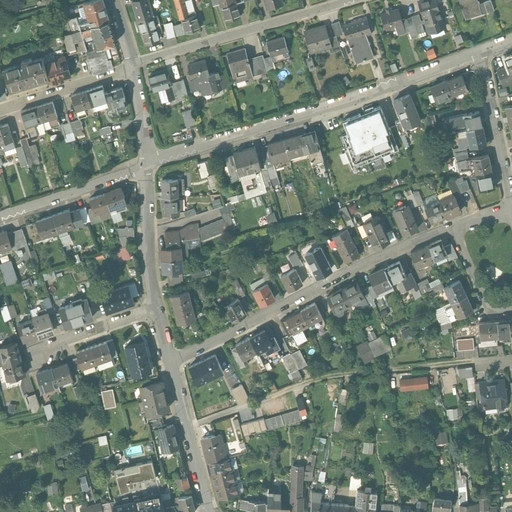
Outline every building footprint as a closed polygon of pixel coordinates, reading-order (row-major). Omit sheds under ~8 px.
[(101,0),(94,0),(83,3),(88,21),(83,22),(79,24),(81,30),(108,22),(101,0)] [(132,3),(137,21),(153,17),(148,0),(140,0),(138,1),(132,3)] [(186,0),(173,0),(179,20),(181,20),(182,24),(185,33),(200,29),(194,11),(188,13),(184,1),(187,0),(186,0)] [(232,0),(217,0),(219,4),(220,9),(221,8),(225,22),(239,17),(236,4),(234,5),(232,0)] [(264,0),(267,9),(282,5),(280,0),(264,0)] [(434,0),(427,0),(418,3),(423,17),(426,25),(441,19),(434,0)] [(458,0),(465,20),(481,15),(476,0),(458,0)] [(490,1),(483,3),(487,13),(493,11),(490,1)] [(398,9),(380,14),(385,29),(394,26),(397,35),(405,32),(398,9)] [(81,16),(69,20),(69,18),(61,20),(66,34),(81,30),(79,24),(83,22),(81,16)] [(153,17),(137,21),(136,21),(139,33),(141,32),(144,45),(159,41),(156,30),(159,30),(155,16),(153,17)] [(351,23),(343,26),(347,40),(355,64),(373,57),(366,36),(371,34),(366,17),(350,22),(351,23)] [(410,17),(404,19),(410,39),(417,37),(410,17)] [(108,22),(81,30),(83,36),(88,35),(92,33),(94,40),(97,49),(103,47),(115,43),(108,22)] [(339,22),(331,24),(336,36),(343,34),(339,22)] [(172,24),(163,26),(166,39),(175,37),(172,24)] [(182,24),(174,26),(176,36),(185,33),(182,24)] [(324,25),(304,31),(311,52),(328,46),(330,45),(328,38),(324,25)] [(66,34),(63,35),(67,49),(75,47),(77,53),(87,50),(86,49),(83,36),(81,30),(66,34)] [(335,36),(328,38),(330,45),(328,46),(330,54),(341,50),(335,36)] [(283,37),(266,42),(271,56),(279,53),(280,58),(288,55),(287,51),(288,51),(283,37)] [(93,50),(87,52),(87,51),(86,51),(88,57),(87,58),(87,60),(89,67),(90,67),(93,74),(113,68),(110,61),(108,62),(103,47),(97,49),(93,50)] [(244,48),(227,53),(231,67),(230,67),(235,82),(253,77),(253,76),(248,60),(244,48)] [(61,50),(41,57),(42,58),(49,80),(50,83),(54,82),(71,77),(61,50)] [(262,55),(250,59),(255,76),(267,73),(263,61),(262,55)] [(42,58),(32,61),(31,58),(21,61),(22,64),(3,70),(10,92),(49,80),(42,58)] [(271,58),(263,61),(267,73),(275,70),(271,58)] [(204,60),(187,65),(190,73),(187,74),(188,80),(190,79),(193,90),(199,88),(196,79),(205,76),(209,75),(204,60)] [(507,66),(496,71),(502,86),(511,82),(511,77),(510,73),(507,66)] [(167,71),(149,76),(153,91),(158,90),(161,102),(175,98),(167,71)] [(205,76),(196,79),(199,88),(201,94),(222,88),(219,76),(218,72),(209,75),(205,76)] [(461,74),(446,80),(452,95),(467,89),(461,74)] [(224,75),(219,76),(222,88),(228,87),(224,75)] [(446,80),(431,86),(437,101),(452,95),(446,80)] [(102,86),(86,91),(91,106),(107,101),(104,94),(102,86)] [(122,88),(104,94),(107,101),(109,110),(116,108),(117,111),(125,108),(122,99),(125,98),(122,88)] [(86,91),(71,96),(78,119),(87,116),(85,108),(91,106),(86,91)] [(409,95),(394,101),(401,118),(404,127),(404,126),(418,121),(414,113),(416,112),(409,95)] [(52,102),(36,107),(41,122),(48,120),(51,129),(59,126),(56,118),(57,117),(52,102)] [(360,114),(342,121),(347,134),(346,134),(350,144),(346,146),(347,150),(344,151),(351,169),(398,150),(393,136),(390,128),(389,129),(380,106),(371,109),(372,111),(361,116),(360,114)] [(36,107),(21,112),(30,139),(38,136),(35,125),(41,122),(36,107)] [(191,109),(181,112),(187,129),(196,126),(191,109)] [(460,110),(448,112),(449,118),(461,116),(460,110)] [(478,111),(463,115),(466,131),(482,127),(478,111)] [(401,118),(395,121),(396,125),(400,134),(400,135),(407,132),(404,126),(404,127),(401,118)] [(80,121),(69,124),(72,134),(83,130),(80,121)] [(69,124),(62,126),(65,136),(72,134),(69,124)] [(8,125),(0,127),(0,144),(2,144),(4,151),(14,148),(12,141),(13,140),(8,125)] [(396,125),(390,128),(393,136),(400,134),(396,125)] [(482,127),(466,131),(468,138),(470,146),(470,147),(485,143),(482,127)] [(110,128),(99,131),(101,137),(111,134),(110,128)] [(300,135),(284,139),(288,156),(308,151),(319,147),(315,131),(300,135)] [(468,138),(459,140),(461,148),(453,150),(455,156),(466,153),(465,147),(470,146),(468,138)] [(26,139),(20,141),(22,148),(25,159),(26,162),(28,161),(29,163),(32,162),(31,157),(32,157),(26,139)] [(284,139),(267,144),(267,145),(273,166),(274,165),(282,163),(280,159),(288,156),(284,139)] [(273,166),(267,145),(260,147),(267,169),(272,186),(279,184),(274,165),(273,166)] [(319,147),(308,151),(312,167),(324,163),(319,147)] [(22,148),(15,150),(18,161),(25,159),(22,148)] [(254,148),(233,154),(245,198),(265,192),(260,171),(259,169),(260,169),(254,148)] [(466,153),(455,156),(456,162),(467,159),(466,153)] [(487,155),(467,159),(456,162),(458,172),(474,168),(475,174),(491,171),(487,155)] [(267,169),(260,171),(265,192),(273,189),(272,186),(267,169)] [(491,171),(475,174),(478,190),(494,187),(491,171)] [(461,177),(453,179),(457,188),(461,187),(462,189),(465,188),(461,177)] [(182,179),(160,180),(161,197),(177,196),(177,194),(182,194),(182,179)] [(457,188),(453,179),(446,179),(450,190),(453,196),(459,193),(457,188)] [(120,189),(104,194),(110,209),(115,207),(117,212),(126,209),(120,189)] [(418,192),(412,194),(417,206),(423,203),(418,192)] [(104,194),(89,199),(94,214),(110,209),(104,194)] [(417,206),(412,194),(406,197),(411,208),(417,206)] [(177,196),(161,197),(162,214),(178,213),(177,196)] [(453,196),(439,202),(445,217),(460,211),(454,198),(454,196),(453,196)] [(439,202),(424,208),(431,223),(445,217),(439,202)] [(221,219),(197,228),(198,238),(199,241),(226,230),(233,227),(224,205),(217,208),(221,219)] [(345,206),(337,209),(343,222),(351,218),(345,206)] [(404,206),(393,211),(403,235),(417,229),(411,214),(408,215),(404,206)] [(85,207),(70,213),(74,226),(90,221),(85,207)] [(192,208),(183,212),(185,217),(194,213),(192,208)] [(69,210),(52,215),(58,231),(74,226),(70,213),(69,210)] [(359,212),(352,215),(356,226),(363,223),(363,222),(359,212)] [(52,215),(36,221),(41,237),(58,231),(52,215)] [(363,222),(363,223),(367,232),(368,232),(374,247),(388,241),(382,226),(378,216),(363,222)] [(333,235),(327,222),(319,226),(325,239),(332,235),(333,235)] [(187,224),(177,230),(164,232),(165,248),(161,248),(162,259),(180,258),(187,257),(186,247),(188,247),(187,242),(186,243),(186,239),(198,238),(197,228),(196,224),(187,224)] [(333,235),(332,235),(345,261),(359,254),(346,228),(333,235)] [(22,229),(7,233),(12,247),(11,247),(12,250),(27,245),(22,229)] [(6,231),(0,232),(0,251),(11,247),(12,247),(7,233),(6,231)] [(90,232),(85,234),(88,243),(94,241),(90,232)] [(440,240),(425,246),(431,261),(446,255),(443,247),(440,240)] [(451,244),(443,247),(446,255),(448,260),(457,257),(451,244)] [(304,255),(299,246),(293,248),(296,253),(302,265),(302,266),(309,262),(305,254),(304,255)] [(425,246),(410,253),(416,267),(431,261),(425,246)] [(319,247),(305,254),(309,262),(317,276),(330,269),(319,247)] [(38,260),(35,251),(30,252),(33,261),(38,260)] [(30,252),(24,254),(28,263),(33,261),(30,252)] [(296,253),(288,257),(294,269),(302,265),(296,253)] [(180,258),(162,259),(163,271),(167,271),(168,278),(182,277),(180,258)] [(10,262),(0,265),(0,267),(6,286),(17,282),(10,262)] [(399,262),(384,268),(391,283),(396,280),(401,290),(409,286),(410,285),(405,275),(399,262)] [(267,267),(259,270),(266,283),(273,279),(267,267)] [(384,268),(369,275),(376,290),(391,283),(384,268)] [(198,271),(191,273),(192,277),(211,272),(210,269),(199,272),(198,271)] [(294,269),(280,276),(288,290),(302,283),(294,269)] [(416,283),(411,272),(405,275),(410,285),(409,286),(415,298),(420,294),(416,283)] [(182,277),(168,278),(168,286),(182,282),(182,277)] [(266,283),(263,284),(260,279),(249,284),(260,305),(274,297),(266,283)] [(427,279),(416,283),(420,294),(431,289),(427,279)] [(459,280),(444,287),(444,288),(451,302),(466,294),(459,280)] [(356,281),(342,288),(349,302),(354,299),(356,304),(361,305),(367,302),(364,295),(363,295),(361,290),(356,281)] [(441,282),(432,287),(435,293),(444,288),(444,287),(441,282)] [(239,283),(233,287),(238,297),(245,293),(239,283)] [(128,285),(101,294),(107,311),(134,302),(128,285)] [(367,287),(361,290),(363,295),(364,295),(367,302),(373,299),(367,287)] [(341,288),(326,295),(333,310),(334,310),(338,313),(342,311),(342,306),(349,303),(349,302),(342,288),(341,288)] [(187,290),(170,295),(177,322),(195,318),(187,290)] [(377,293),(372,295),(376,304),(381,302),(377,293)] [(466,294),(451,302),(452,305),(444,309),(450,320),(473,309),(466,294)] [(237,298),(223,305),(232,320),(245,312),(237,298)] [(87,299),(59,308),(65,325),(92,316),(87,299)] [(315,302),(300,310),(307,324),(322,316),(315,302)] [(15,304),(7,306),(11,317),(18,314),(15,304)] [(7,306),(1,307),(5,319),(11,317),(7,306)] [(46,308),(37,311),(39,316),(33,318),(39,334),(54,329),(48,313),(47,314),(46,308)] [(300,310),(280,321),(287,335),(307,324),(300,310)] [(33,318),(18,323),(24,339),(39,334),(33,318)] [(510,319),(494,320),(496,336),(511,334),(510,319)] [(450,320),(439,324),(441,329),(452,326),(450,320)] [(494,320),(478,322),(480,337),(496,336),(494,320)] [(337,330),(332,321),(326,324),(331,333),(337,330)] [(264,329),(250,336),(257,350),(263,347),(266,353),(280,346),(273,334),(268,337),(264,329)] [(385,333),(367,341),(374,354),(391,347),(385,333)] [(250,336),(235,344),(236,345),(231,347),(240,365),(248,361),(245,356),(257,350),(250,336)] [(472,337),(456,338),(457,348),(473,347),(472,337)] [(367,339),(355,345),(364,361),(375,355),(367,341),(367,339)] [(107,340),(91,345),(96,361),(112,356),(107,340)] [(144,341),(127,345),(132,373),(151,368),(144,341)] [(15,342),(0,345),(0,362),(4,361),(20,357),(15,342)] [(91,345),(77,350),(82,366),(96,361),(91,345)] [(298,348),(290,352),(297,367),(305,363),(298,348)] [(290,352),(289,351),(281,355),(289,372),(298,367),(297,367),(290,352)] [(214,354),(189,366),(196,383),(222,371),(214,354)] [(20,357),(4,361),(8,377),(24,372),(20,357)] [(271,358),(264,362),(267,368),(274,364),(271,358)] [(67,360),(52,365),(57,381),(72,376),(67,360)] [(52,365),(37,370),(42,386),(57,381),(52,365)] [(122,368),(117,370),(120,379),(125,378),(122,368)] [(265,370),(260,373),(265,382),(270,380),(265,370)] [(29,374),(23,376),(27,386),(33,384),(29,374)] [(426,375),(400,377),(401,388),(427,386),(426,375)] [(502,378),(485,380),(486,393),(481,393),(482,396),(483,406),(484,406),(484,405),(486,405),(485,403),(496,402),(496,406),(499,408),(503,408),(505,405),(505,404),(502,378)] [(161,380),(140,385),(143,399),(165,393),(161,380)] [(485,380),(474,381),(476,397),(482,396),(481,393),(486,393),(485,380)] [(233,386),(240,402),(250,397),(243,381),(233,386)] [(80,382),(73,384),(77,395),(84,393),(80,382)] [(106,405),(118,402),(114,385),(102,387),(106,405)] [(165,393),(143,399),(146,412),(147,413),(159,410),(168,407),(165,393)] [(50,400),(43,402),(48,415),(54,413),(50,400)] [(449,406),(450,416),(460,416),(459,405),(449,406)] [(159,410),(147,413),(146,412),(145,412),(147,418),(148,418),(161,416),(159,410)] [(161,416),(148,418),(150,426),(163,423),(161,416)] [(264,416),(258,417),(261,429),(267,427),(264,416)] [(258,417),(252,419),(255,430),(261,429),(258,417)] [(252,419),(246,420),(249,432),(255,430),(252,419)] [(249,432),(246,420),(240,422),(243,434),(249,432)] [(173,424),(156,428),(161,449),(178,444),(173,424)] [(434,430),(436,442),(447,440),(446,428),(434,430)] [(220,433),(201,438),(207,461),(223,457),(219,442),(222,442),(220,433)] [(372,452),(373,441),(363,440),(362,451),(372,452)] [(128,456),(115,458),(116,466),(130,463),(128,456)] [(229,457),(207,462),(211,474),(232,469),(229,457)] [(134,486),(134,481),(155,476),(151,459),(130,463),(116,466),(113,467),(120,492),(130,489),(130,487),(134,486)] [(302,465),(293,464),(292,480),(301,481),(302,465)] [(232,469),(211,474),(214,487),(235,481),(232,469)] [(307,470),(304,470),(304,479),(311,480),(312,471),(307,470)] [(86,473),(80,475),(83,488),(89,487),(86,473)] [(351,475),(349,490),(356,490),(356,488),(360,489),(361,476),(351,475)] [(29,477),(20,479),(23,491),(32,488),(29,477)] [(186,477),(175,478),(178,489),(189,488),(186,477)] [(57,479),(52,480),(52,483),(47,483),(48,493),(58,492),(57,479)] [(164,480),(157,482),(160,493),(167,492),(164,480)] [(301,481),(292,480),(291,487),(291,496),(300,497),(301,481)] [(464,491),(461,491),(460,480),(457,480),(458,490),(458,496),(466,495),(466,488),(463,488),(464,491)] [(235,481),(214,487),(217,499),(239,494),(235,481)] [(335,485),(325,484),(324,492),(334,494),(335,485)] [(280,492),(268,490),(266,502),(266,511),(265,511),(289,511),(290,506),(280,505),(280,492)] [(374,511),(377,492),(357,490),(355,508),(354,511),(374,511)] [(316,492),(311,491),(310,511),(317,511),(319,507),(319,504),(321,492),(316,492)] [(160,494),(134,499),(134,500),(129,501),(130,511),(166,511),(164,508),(162,502),(160,494)] [(194,511),(191,495),(178,498),(180,504),(174,505),(175,507),(178,511),(184,510),(184,511),(194,511)] [(477,511),(477,503),(467,504),(466,495),(458,496),(458,497),(459,504),(459,505),(460,511),(477,511)] [(123,502),(112,504),(114,511),(130,511),(129,501),(128,496),(122,497),(123,502)] [(300,497),(291,496),(290,510),(301,511),(302,497),(300,497)] [(441,499),(434,498),(432,508),(450,510),(450,500),(446,499),(441,499)] [(174,505),(172,506),(170,500),(162,502),(164,508),(166,511),(184,511),(184,510),(178,511),(175,507),(174,505)] [(249,500),(238,500),(238,502),(240,503),(240,509),(248,509),(249,500)] [(266,502),(249,500),(248,509),(266,511),(266,502)] [(112,511),(110,501),(100,503),(102,511),(112,511)] [(87,506),(80,508),(80,511),(102,511),(100,503),(87,506)] [(425,511),(426,504),(417,503),(416,511),(418,511),(425,511)]
